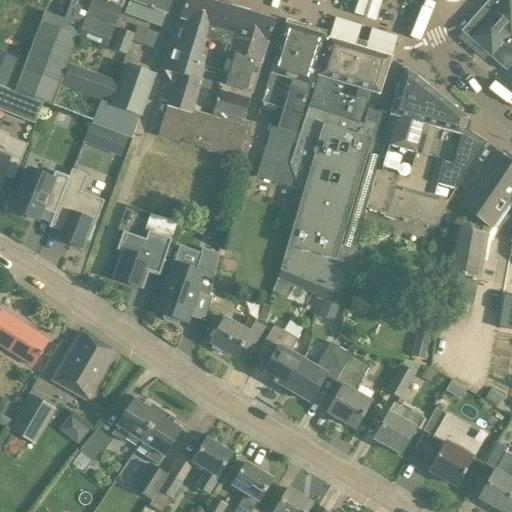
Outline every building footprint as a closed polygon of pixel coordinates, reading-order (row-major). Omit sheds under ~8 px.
[(107,45),(123,0),(71,0),(64,19),(44,12),(30,48),(13,93),(52,107),(78,34),(107,45)] [(127,0),(129,1),(125,11),(161,25),(165,14),(166,14),(171,0),(127,0)] [(186,0),(165,72),(173,85),(158,138),(195,148),(201,126),(203,126),(205,118),(192,114),(199,89),(209,92),(215,71),(211,70),(214,52),(227,56),(234,34),(225,31),(232,9),(202,0),(186,0)] [(313,0),(312,5),(330,11),(333,0),(313,0)] [(390,25),(397,0),(341,0),(339,8),(390,25)] [(477,54),(483,52),(505,71),(511,63),(511,0),(489,0),(483,8),(476,15),(461,32),(479,48),(477,54)] [(220,85),(250,94),(251,95),(273,21),(232,9),(225,31),(234,34),(227,56),(214,52),(211,70),(215,71),(223,74),(220,85)] [(485,144),(463,130),(467,118),(406,69),(402,68),(389,116),(390,116),(387,127),(365,121),(364,125),(359,124),(365,101),(376,104),(378,96),(379,96),(391,58),(365,49),(367,42),(357,39),(355,46),(331,39),(328,38),(328,39),(325,38),(325,36),(285,24),(264,89),(267,90),(263,103),(278,108),(256,177),(303,192),(301,197),(293,194),(290,204),(298,207),(286,245),(287,246),(277,278),(315,295),(343,307),(366,208),(436,226),(450,196),(462,179),(485,144)] [(132,41),(152,49),(158,34),(137,26),(134,35),(119,29),(111,49),(126,55),(132,41)] [(119,83),(110,105),(110,106),(137,116),(140,117),(155,75),(126,64),(119,83)] [(62,86),(99,100),(110,105),(119,83),(70,65),(62,86)] [(0,87),(0,109),(35,123),(42,104),(25,98),(0,87)] [(211,119),(205,118),(203,126),(201,126),(195,148),(238,161),(247,130),(240,128),(242,121),(243,121),(249,102),(219,93),(213,112),(211,119)] [(99,100),(90,124),(109,132),(128,139),(131,131),(137,116),(110,106),(110,105),(99,100)] [(109,132),(90,124),(83,141),(102,149),(109,132)] [(7,135),(0,131),(0,182),(3,176),(13,180),(27,145),(6,137),(7,135)] [(511,164),(496,153),(459,204),(491,227),(511,197),(511,164)] [(68,179),(54,214),(50,225),(61,229),(57,240),(81,250),(86,239),(88,240),(104,201),(81,192),(87,176),(72,170),(68,179)] [(28,172),(13,210),(36,219),(41,208),(54,214),(68,179),(55,174),(52,181),(28,172)] [(455,229),(447,273),(456,275),(452,300),(472,304),(477,280),(480,280),(489,235),(455,229)] [(148,232),(145,239),(123,232),(116,250),(122,252),(112,280),(141,290),(147,272),(158,275),(158,276),(159,276),(171,240),(148,232)] [(202,248),(200,253),(201,254),(196,270),(174,262),(172,261),(154,312),(163,316),(162,319),(164,322),(175,326),(178,324),(179,321),(188,324),(190,317),(198,294),(208,298),(218,254),(202,248)] [(511,295),(505,294),(498,330),(511,332),(511,295)] [(0,346),(8,352),(24,327),(0,311),(0,346)] [(248,319),(242,329),(224,318),(209,344),(233,358),(240,347),(250,353),(264,329),(248,319)] [(258,353),(271,360),(261,376),(286,390),(302,360),(290,353),(297,339),(274,326),(258,353)] [(48,342),(24,327),(8,352),(32,367),(48,342)] [(79,332),(51,381),(91,404),(119,355),(79,332)] [(309,404),(325,377),(334,382),(350,355),(330,344),(316,368),(302,360),(286,390),(309,404)] [(334,382),(342,387),(326,414),(354,430),(371,402),(354,392),(369,366),(350,355),(334,382)] [(400,365),(386,391),(401,400),(416,374),(400,365)] [(35,446),(56,410),(30,395),(9,430),(35,446)] [(123,442),(128,434),(141,443),(161,412),(145,401),(142,406),(133,400),(116,426),(117,427),(111,435),(123,442)] [(415,428),(401,420),(406,412),(393,404),(373,440),(400,455),(415,428)] [(60,427),(77,443),(91,428),(74,412),(60,427)] [(158,466),(164,458),(181,431),(172,425),(175,420),(161,412),(141,443),(152,450),(147,458),(158,466)] [(434,438),(444,444),(429,471),(455,486),(472,458),(456,449),(469,427),(447,415),(434,438)] [(80,451),(94,463),(111,441),(97,429),(80,451)] [(219,479),(217,478),(231,455),(206,439),(192,462),(205,471),(195,486),(209,495),(219,479)] [(511,492),(511,480),(507,478),(511,469),(511,457),(505,453),(479,499),(502,511),(511,492)] [(132,489),(152,501),(167,476),(149,464),(132,489)] [(252,511),(258,502),(272,480),(245,464),(231,486),(245,495),(234,511),(252,511)] [(169,473),(167,476),(152,501),(148,506),(150,508),(147,511),(162,511),(182,481),(169,473)] [(273,511),(306,511),(311,504),(287,489),(273,511)] [(511,511),(511,492),(502,511),(501,511),(511,511)] [(214,498),(205,511),(222,511),(226,506),(214,498)]
